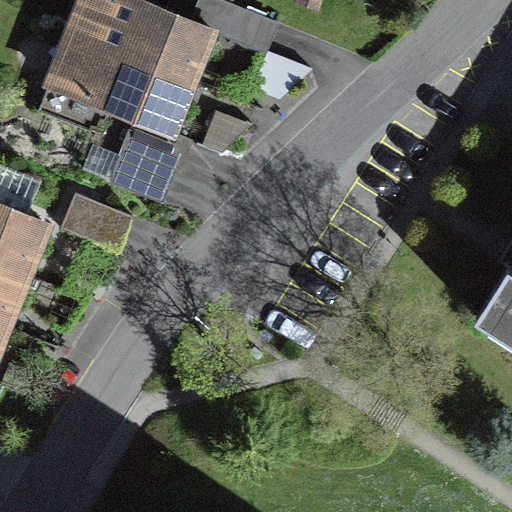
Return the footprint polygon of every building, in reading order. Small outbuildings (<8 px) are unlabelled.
[(82,0),(70,32),(200,84),(220,33),(262,50),(274,19),(225,0),(82,0)] [(200,84),(70,32),(39,109),(125,144),(109,182),(162,203),(189,137),(180,133),(200,84)] [(75,191),(60,226),(119,250),(134,215),(75,191)] [(0,203),(0,262),(27,273),(47,222),(0,203)] [(0,262),(0,321),(6,324),(27,273),(0,262)] [(511,338),(511,287),(489,324),(511,338)]
